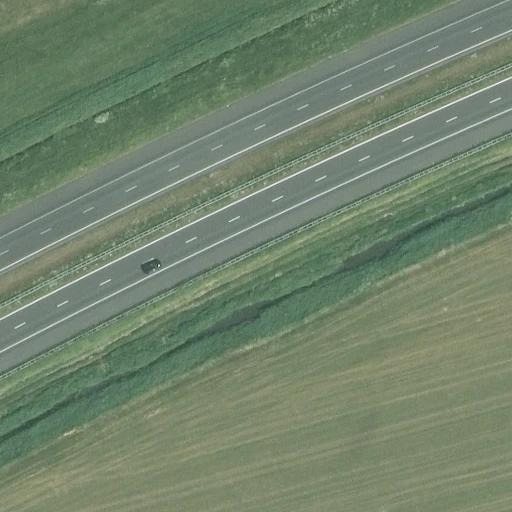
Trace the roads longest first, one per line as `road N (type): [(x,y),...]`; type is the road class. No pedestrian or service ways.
road 1 (motorway): [(0,343),(173,254),(511,100)]
road 2 (motorway): [(511,8),(365,70),(0,249)]
